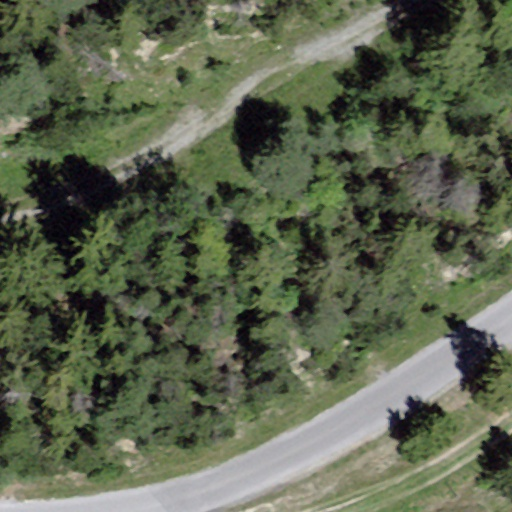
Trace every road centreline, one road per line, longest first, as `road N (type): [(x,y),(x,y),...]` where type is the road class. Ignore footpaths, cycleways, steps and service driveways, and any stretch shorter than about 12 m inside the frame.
road 1 (track): [(0,226),(65,219),(321,69),(416,0)]
road 2 (unclassified): [(511,330),(383,417),(216,494),(138,511)]
